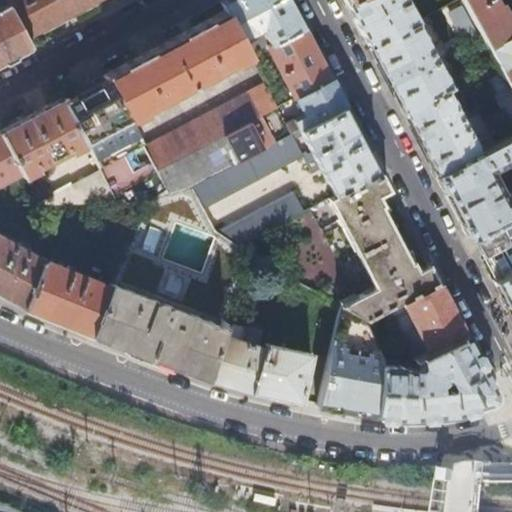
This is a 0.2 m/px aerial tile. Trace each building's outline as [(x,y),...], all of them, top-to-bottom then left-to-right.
[(0,62),(7,58),(30,46),(25,38),(4,0),(0,0),(2,5),(0,5),(0,62)] [(4,0),(25,38),(69,14),(94,0),(4,0)] [(269,43),(302,25),(290,1),(289,0),(221,0),(221,1),(226,9),(240,38),(260,28),(269,43)] [(351,0),(346,2),(354,16),(368,44),(416,19),(406,1),(407,0),(351,0)] [(485,43),(461,0),(450,0),(440,5),(453,27),(450,29),(460,48),(463,46),(475,68),(493,58),(485,43)] [(461,0),(485,43),(511,28),(511,25),(498,0),(497,0),(495,1),(494,0),(461,0)] [(248,53),(240,38),(226,9),(203,21),(171,38),(141,54),(106,73),(131,119),(148,110),(146,106),(190,83),(192,85),(195,84),(194,81),(233,61),(234,63),(250,55),(250,54),(248,53)] [(426,13),(416,19),(424,33),(434,27),(426,13)] [(424,33),(416,19),(368,44),(385,76),(402,107),(446,83),(451,81),(424,33)] [(314,48),(302,25),(269,43),(265,45),(293,97),(296,96),(330,78),(314,48)] [(511,92),(511,28),(485,43),(493,58),(500,71),(511,92)] [(511,112),(511,92),(500,71),(486,79),(493,91),(491,92),(498,106),(500,105),(506,116),(511,112)] [(144,145),(131,119),(106,73),(62,97),(86,142),(100,169),(117,202),(144,201),(170,193),(144,145)] [(334,86),(330,78),(296,96),(304,112),(285,122),(290,133),(343,104),(334,86)] [(257,116),(277,106),(264,82),(144,145),(170,193),(192,186),(239,161),(225,134),(257,116)] [(420,142),(435,171),(479,148),(472,133),(467,125),(472,123),(468,116),(464,118),(446,83),(402,107),(420,142)] [(86,142),(62,97),(40,108),(0,129),(0,130),(23,172),(24,175),(38,167),(37,164),(67,148),(69,151),(86,142)] [(315,169),(312,163),(317,161),(334,193),(377,169),(343,104),(290,133),(271,143),(239,161),(192,186),(204,209),(301,157),(310,172),(315,169)] [(257,116),(225,134),(239,161),(271,143),(257,116)] [(479,148),(488,143),(481,129),(472,133),(479,148)] [(0,184),(23,172),(0,130),(0,184)] [(511,210),(511,186),(503,191),(491,167),(511,155),(511,130),(488,143),(479,148),(435,171),(452,203),(468,233),(473,231),(511,210)] [(40,204),(117,202),(100,169),(39,203),(40,204)] [(388,189),(377,169),(334,193),(328,196),(374,285),(340,302),(365,317),(386,306),(436,280),(427,263),(417,269),(405,246),(390,219),(378,195),(388,189)] [(192,186),(170,193),(144,201),(110,285),(91,333),(92,333),(149,355),(163,360),(205,374),(220,332),(248,252),(239,245),(239,244),(217,232),(216,231),(204,209),(192,186)] [(239,244),(300,211),(290,192),(217,232),(239,244)] [(496,276),(511,267),(511,210),(473,231),(484,254),(496,276)] [(0,294),(23,305),(44,258),(0,234),(0,294)] [(339,251),(345,262),(357,255),(351,244),(339,251)] [(57,319),(91,333),(110,285),(44,258),(23,305),(57,319)] [(511,267),(496,276),(492,278),(511,316),(511,267)] [(463,332),(436,280),(386,306),(413,358),(463,332)] [(365,317),(340,302),(318,406),(335,409),(348,412),(375,414),(380,363),(380,358),(365,317)] [(241,339),(220,332),(205,374),(239,385),(252,390),(253,390),(265,346),(258,343),(260,337),(243,332),(241,339)] [(493,387),(463,332),(413,358),(423,366),(421,373),(417,369),(403,367),(400,365),(380,363),(375,414),(388,416),(418,416),(451,412),(486,401),(493,387)] [(311,353),(266,341),(265,346),(253,390),(303,402),(311,353)]
